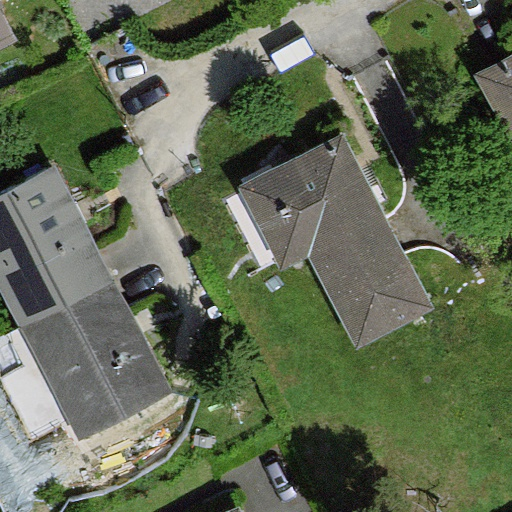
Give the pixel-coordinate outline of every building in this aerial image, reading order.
[(0,8),(0,39),(13,34),(0,8)] [(511,51),(477,70),(511,136),(511,51)] [(345,131),(239,186),(280,265),(309,250),(356,342),(433,301),(345,131)] [(55,161),(0,189),(0,282),(81,438),(174,389),(55,161)] [(244,511),(240,503),(223,511),(244,511)]
